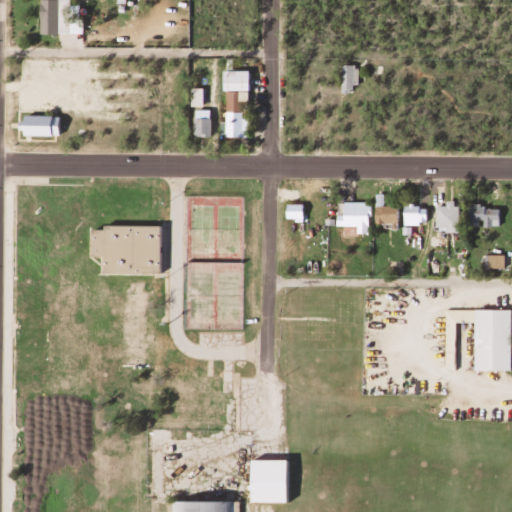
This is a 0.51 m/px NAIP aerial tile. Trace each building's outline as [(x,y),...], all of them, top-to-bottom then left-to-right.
[(36,0),(36,33),(66,33),(66,0),(36,0)] [(338,92),(354,92),(354,64),(338,64),(338,92)] [(246,69),(221,70),(221,136),(239,136),(239,90),(246,90),(246,69)] [(193,105),(206,106),(207,88),(193,88),(193,105)] [(191,136),(208,136),(208,109),(191,109),(191,136)] [(19,135),(56,135),(56,115),(19,115),(19,135)] [(353,225),(353,233),(367,233),(367,202),(340,202),(340,225),(353,225)] [(441,232),(456,232),(456,202),(432,203),(433,227),(441,227),(441,232)] [(300,204),(283,204),(283,219),(300,219),(300,204)] [(423,225),(423,204),(400,204),(400,225),(423,225)] [(372,226),(394,226),(394,205),(372,205),(372,226)] [(496,206),(466,206),(466,225),(496,225),(496,206)] [(88,256),(101,256),(100,272),(156,273),(157,225),(88,224),(88,256)] [(485,267),(499,267),(499,254),(485,254),(485,267)] [(84,436),(86,350),(117,351),(117,366),(145,367),(147,276),(118,275),(118,300),(82,299),(82,294),(87,294),(88,261),(46,260),(45,297),(47,297),(44,432),(58,433),(57,482),(137,484),(137,446),(96,445),(97,436),(84,436)] [(442,369),(452,369),(452,321),(468,321),(468,309),(442,309),(442,369)] [(508,309),(471,309),(471,369),(508,369),(508,309)] [(181,438),(181,430),(217,431),(218,383),(167,382),(166,438),(181,438)] [(247,459),(247,502),(285,502),(285,459),(247,459)] [(52,496),(51,511),(144,511),(145,497),(52,496)] [(165,500),(165,511),(234,511),(234,501),(165,500)]
